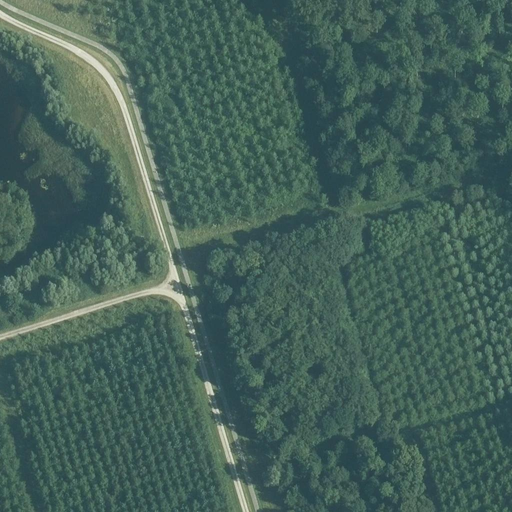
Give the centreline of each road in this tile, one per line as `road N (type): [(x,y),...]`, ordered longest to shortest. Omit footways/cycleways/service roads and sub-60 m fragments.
road 1 (track): [(179,282),(121,96),(103,63),(0,10)]
road 2 (track): [(247,511),(179,282)]
